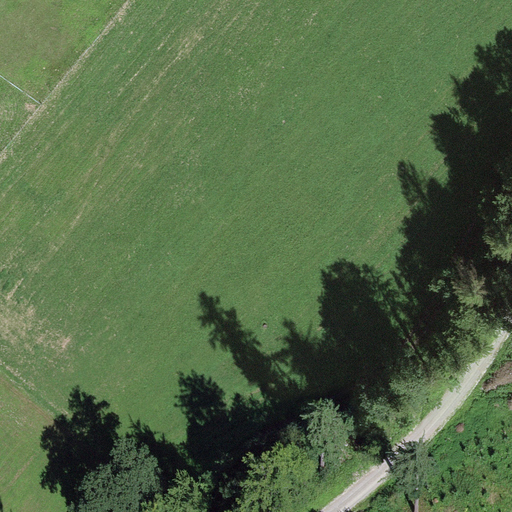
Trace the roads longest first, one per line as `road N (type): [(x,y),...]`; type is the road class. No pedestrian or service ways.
road 1 (track): [(173,511),(228,464),(385,368),(427,321),(511,177)]
road 2 (track): [(498,336),(414,438),(328,511)]
